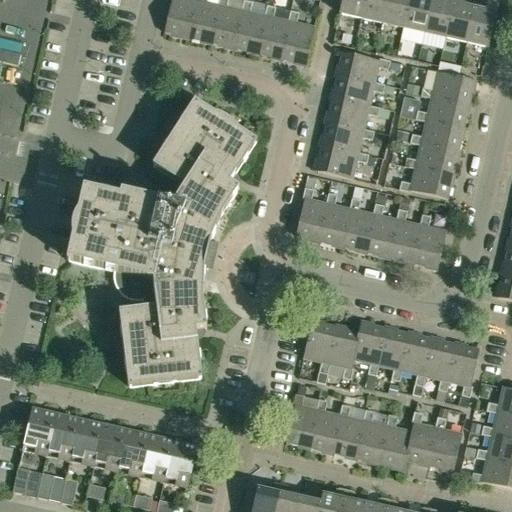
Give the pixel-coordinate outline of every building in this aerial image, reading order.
[(197,2),(194,2),(186,0),(171,0),(164,34),(188,39),(197,2)] [(220,8),(217,7),(203,4),(203,0),(194,0),(194,2),(197,2),(188,39),(212,45),(220,8)] [(243,13),(241,12),(226,9),(228,0),(219,0),(217,7),(220,8),(212,45),(235,50),(243,13)] [(361,20),(365,0),(342,0),(339,15),(361,20)] [(382,25),(387,0),(365,0),(361,20),(382,25)] [(403,29),(409,0),(387,0),(382,25),(403,29)] [(424,34),(431,0),(409,0),(403,29),(424,34)] [(445,39),(453,0),(446,0),(446,2),(435,0),(431,0),(424,34),(445,39)] [(466,44),(474,9),(461,6),(461,0),(453,0),(445,39),(466,44)] [(474,9),(466,44),(488,49),(499,0),(487,0),(490,3),(488,12),(474,9)] [(267,18),(264,18),(250,14),(252,4),(243,2),(241,12),(243,13),(235,50),(259,55),(267,18)] [(290,24),(288,23),(273,20),(275,9),(267,7),(264,18),(267,18),(259,55),(282,61),(290,24)] [(290,24),(282,61),(306,66),(315,29),(296,25),(299,15),(290,13),(288,23),(290,24)] [(374,87),(374,84),(378,70),(388,72),(388,71),(390,63),(379,61),(378,63),(342,54),(336,78),(374,87)] [(390,63),(388,71),(398,74),(399,65),(390,63)] [(431,98),(469,107),(474,82),(437,74),(433,92),(422,89),(420,98),(431,101),(431,98)] [(385,87),(374,84),(374,87),(336,78),(331,102),(368,110),(369,108),(372,93),(383,96),(385,87)] [(421,88),(409,85),(406,95),(419,98),(421,88)] [(426,122),(463,130),(469,107),(431,98),(431,101),(427,115),(417,113),(419,103),(404,100),(400,118),(415,122),(425,124),(426,122)] [(379,110),(369,108),(368,110),(331,102),(326,125),(363,134),(364,131),(367,117),(377,119),(379,110)] [(208,243),(210,244),(210,243),(222,216),(238,192),(239,190),(230,184),(233,179),(255,146),(255,145),(255,143),(255,142),(254,142),(254,141),(197,104),(196,104),(194,104),(193,104),(193,105),(192,105),(152,167),(183,187),(171,205),(156,202),(120,193),(119,198),(86,190),(84,190),(83,191),(82,192),(82,193),(66,259),(66,260),(67,261),(67,262),(68,263),(69,263),(114,274),(113,278),(113,282),(114,286),(116,290),(121,296),(124,299),(132,302),(136,303),(142,302),(143,310),(121,313),(120,313),(119,314),(119,315),(119,316),(127,386),(128,387),(128,388),(129,389),(130,389),(131,389),(199,381),(200,380),(201,379),(201,378),(201,377),(197,337),(196,331),(206,330),(202,299),(202,298),(204,271),(207,255),(205,254),(208,243)] [(379,110),(377,119),(387,121),(389,112),(379,110)] [(458,153),(463,130),(426,122),(425,124),(422,139),(412,136),(409,145),(420,147),(421,145),(458,153)] [(374,134),(364,131),(363,134),(326,125),(320,149),(358,157),(358,155),(362,140),(372,142),(374,134)] [(410,137),(397,134),(395,144),(407,147),(410,137)] [(375,135),(373,145),(381,147),(382,147),(383,145),(384,145),(385,145),(386,139),(386,137),(375,135)] [(453,177),(458,153),(421,145),(420,147),(417,162),(406,160),(404,168),(415,171),(415,168),(453,177)] [(369,157),(358,155),(358,157),(320,149),(315,173),(352,181),(356,163),(367,166),(369,157)] [(447,201),(453,177),(415,168),(415,171),(411,186),(401,183),(399,192),(410,195),(411,193),(447,201)] [(307,178),(305,190),(314,192),(316,180),(307,178)] [(387,189),(398,192),(399,184),(388,182),(387,189)] [(328,206),(326,206),(311,202),(314,192),(305,190),(302,201),(304,202),(296,238),(320,244),(328,206)] [(378,193),(375,206),(384,208),(386,195),(378,193)] [(352,212),(349,211),(334,208),(337,197),(328,195),(326,206),(328,206),(320,244),(343,249),(352,212)] [(411,201),(402,199),(399,211),(407,213),(408,214),(409,209),(411,201)] [(375,217),(372,217),(358,213),(360,203),(352,201),(349,211),(352,212),(343,249),(367,254),(375,217)] [(398,222),(396,222),(381,218),(384,208),(375,206),(372,217),(375,217),(367,254),(390,260),(398,222)] [(422,228),(419,227),(405,224),(407,213),(398,211),(396,222),(398,222),(390,260),(413,265),(422,228)] [(422,228),(413,265),(437,271),(446,233),(428,229),(430,219),(422,217),(419,227),(422,228)] [(511,252),(507,252),(502,275),(511,277),(511,252)] [(511,277),(502,275),(496,299),(511,302),(511,277)] [(327,366),(336,328),(312,323),(303,360),(321,364),(316,384),(325,386),(330,366),(327,366)] [(376,367),(385,330),(360,325),(358,334),(359,334),(353,362),(370,366),(367,377),(376,379),(379,368),(376,367)] [(359,334),(358,334),(336,328),(327,366),(330,366),(344,370),(342,380),(351,382),(353,371),(352,370),(353,362),(359,334)] [(399,373),(408,335),(385,330),(376,367),(379,368),(393,371),(391,382),(400,384),(402,373),(399,373)] [(423,378),(431,341),(408,335),(399,373),(402,373),(417,377),(412,397),(421,399),(425,379),(423,378)] [(446,383),(455,346),(431,341),(423,378),(425,379),(440,382),(438,393),(447,394),(449,384),(446,383)] [(446,383),(449,384),(464,387),(461,398),(470,400),(473,388),(471,388),(479,351),(455,346),(446,383)] [(373,392),(376,379),(367,377),(364,390),(373,392)] [(398,389),(390,387),(388,396),(396,398),(398,389)] [(497,413),(511,416),(511,390),(503,389),(499,407),(488,404),(486,413),(497,416),(497,413)] [(447,394),(438,393),(436,402),(444,404),(447,394)] [(319,413),(316,412),(301,409),(304,398),(295,396),(292,408),(294,408),(286,445),(310,450),(319,413)] [(470,400),(460,398),(458,407),(468,409),(470,400)] [(342,418),(339,418),(325,414),(327,404),(318,402),(316,412),(319,413),(310,450),(334,455),(342,418)] [(365,423),(363,423),(348,420),(351,409),(342,407),(339,418),(342,418),(334,455),(357,461),(365,423)] [(448,412),(440,410),(437,419),(446,421),(448,412)] [(389,429),(386,428),(372,425),(374,414),(365,412),(363,423),(365,423),(357,461),(380,466),(389,429)] [(46,459),(56,418),(31,413),(22,453),(46,459)] [(511,440),(511,416),(497,413),(497,416),(493,430),(483,428),(481,437),(491,439),(492,436),(511,440)] [(438,430),(435,430),(420,426),(423,416),(414,414),(411,425),(413,426),(411,434),(406,462),(407,463),(429,468),(438,430)] [(70,464),(79,423),(56,418),(46,459),(70,464)] [(406,462),(411,434),(395,430),(397,420),(389,418),(386,428),(389,429),(380,466),(405,472),(407,463),(406,462)] [(438,430),(429,468),(453,473),(462,436),(444,432),(446,421),(437,419),(435,430),(438,430)] [(93,470),(102,429),(79,423),(70,464),(93,470)] [(470,434),(480,436),(482,428),(477,426),(473,426),(472,425),(470,434)] [(116,475),(126,434),(102,429),(93,470),(116,475)] [(140,480),(149,439),(126,434),(116,475),(140,480)] [(511,465),(511,440),(492,436),(491,439),(488,454),(478,451),(476,460),(486,462),(487,460),(511,465)] [(163,486),(172,445),(149,439),(140,480),(163,486)] [(172,445),(163,486),(187,491),(197,450),(172,445)] [(466,448),(464,457),(476,460),(478,451),(466,448)] [(511,490),(511,465),(487,460),(486,462),(483,477),(472,475),(470,483),(482,486),(482,484),(511,490)] [(18,470),(13,494),(25,497),(30,473),(18,470)] [(42,476),(37,500),(49,503),(54,478),(42,476)] [(66,481),(60,505),(72,508),(78,484),(66,481)] [(274,511),(281,486),(273,485),(271,494),(257,490),(251,511),(274,511)] [(89,486),(86,499),(102,502),(105,490),(89,486)] [(296,511),(300,500),(286,497),(288,488),(281,486),(274,511),(296,511)] [(341,511),(346,491),(338,490),(336,499),(323,496),(319,511),(341,511)] [(363,511),(365,505),(351,502),(353,493),(346,491),(341,511),(363,511)] [(113,492),(110,504),(126,508),(129,495),(113,492)] [(319,511),(323,496),(315,494),(313,503),(300,500),(296,511),(319,511)] [(136,497),(133,509),(145,511),(149,511),(152,501),(136,497)] [(385,511),(388,501),(381,499),(379,508),(365,505),(363,511),(385,511)] [(395,511),(393,511),(395,503),(388,501),(385,511),(395,511)] [(159,502),(157,511),(174,511),(175,506),(159,502)]
